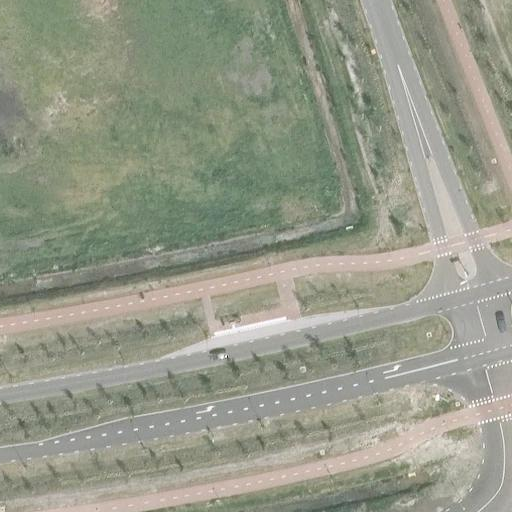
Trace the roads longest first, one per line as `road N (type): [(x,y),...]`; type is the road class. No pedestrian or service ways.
road 1 (secondary): [(0,455),(241,416),(487,355)]
road 2 (secondary): [(455,300),(0,395)]
road 3 (secondary): [(492,292),(441,160),(417,123)]
road 4 (secondary): [(417,123),(417,166),(455,300)]
road 5 (secondary): [(417,123),(374,0)]
